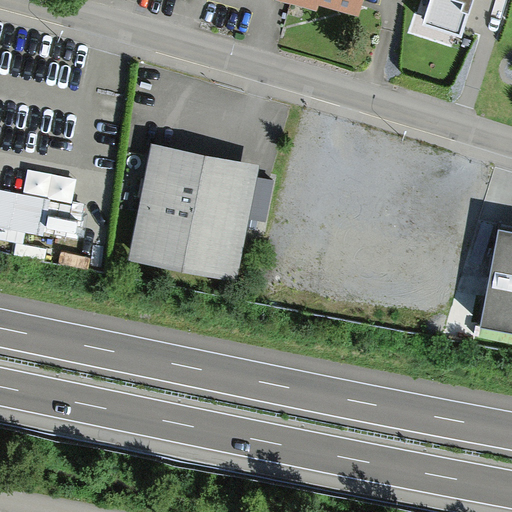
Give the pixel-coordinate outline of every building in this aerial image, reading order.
[(319,4),(358,15),(361,0),(281,0),(317,10),(319,4)] [(472,0),(430,0),(424,20),(463,32),(472,0)] [(258,165),(150,147),(131,260),(241,278),(250,223),(267,226),(275,181),(256,177),(258,165)] [(71,206),(0,190),(0,223),(64,238),(71,206)] [(511,336),(511,230),(495,228),(477,330),(511,336)]
